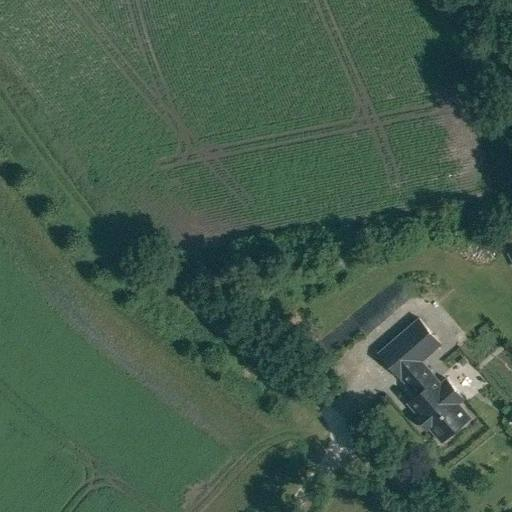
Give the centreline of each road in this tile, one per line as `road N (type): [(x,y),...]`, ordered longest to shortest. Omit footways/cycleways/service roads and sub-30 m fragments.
road 1 (track): [(348,434),(204,322),(98,218),(0,95)]
road 2 (unclassified): [(434,511),(348,434),(289,511)]
